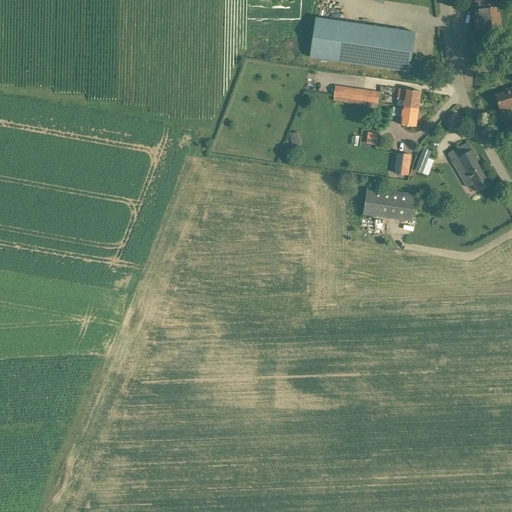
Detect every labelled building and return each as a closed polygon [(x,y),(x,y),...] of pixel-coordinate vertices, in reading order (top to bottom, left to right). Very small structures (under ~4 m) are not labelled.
[(488,34),(490,42),(503,38),(498,0),(468,0),(469,3),(472,3),(476,32),(491,31),(491,34),(488,34)] [(415,32),(316,18),(310,57),(409,72),(415,32)] [(335,86),(333,101),(361,105),(362,100),(378,103),(380,92),(335,86)] [(404,99),(403,105),(418,108),(421,90),(406,88),(405,89),(399,88),(398,98),(404,99)] [(509,91),(496,95),(501,111),(511,107),(511,88),(508,89),(509,91)] [(418,108),(403,105),(400,124),(416,127),(418,108)] [(290,134),(292,146),(300,144),(298,132),(290,134)] [(378,134),(368,132),(366,143),(376,145),(378,134)] [(468,142),(448,154),(467,187),(473,183),(478,191),(492,182),(468,142)] [(423,149),(415,169),(423,172),(431,152),(423,149)] [(395,173),(410,176),(413,155),(398,153),(395,173)] [(363,214),(412,222),(416,194),(367,187),(363,214)]
